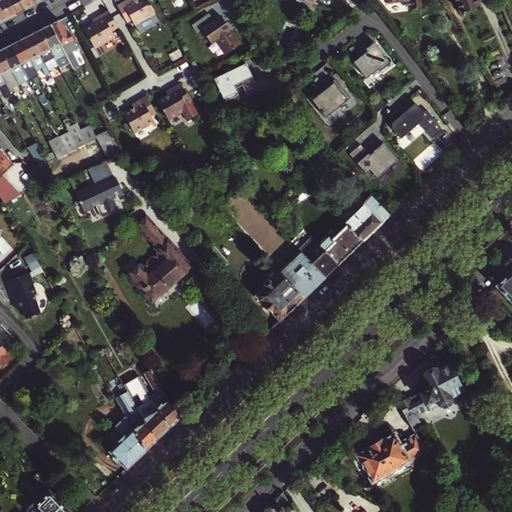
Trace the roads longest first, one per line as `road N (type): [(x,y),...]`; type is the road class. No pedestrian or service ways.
road 1 (tertiary): [(478,151),(107,511)]
road 2 (primary): [(511,170),(157,511)]
road 3 (primary): [(180,511),(511,192)]
road 4 (tertiary): [(239,511),(511,246)]
road 5 (residential): [(478,151),(373,14),(281,85),(269,85)]
road 6 (unknown): [(436,0),(504,126)]
